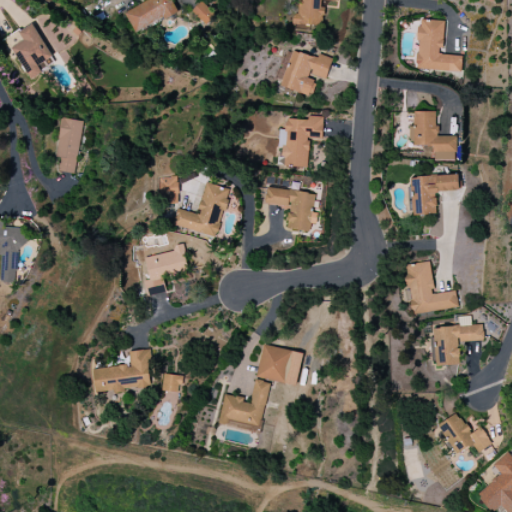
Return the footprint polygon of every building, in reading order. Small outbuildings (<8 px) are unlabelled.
[(177,13),(170,0),(150,0),(125,12),(134,33),(177,13)] [(298,0),(298,15),(293,14),(292,24),(322,26),(324,3),(337,4),(336,0),(298,0)] [(191,12),(206,25),(215,16),(201,2),(191,12)] [(462,56),(441,55),(443,21),(418,20),(416,69),(461,71),(462,56)] [(10,48),(30,80),(42,73),(37,66),(52,57),(32,24),(18,32),(23,40),(10,48)] [(314,58),(285,49),(274,84),(312,96),(317,82),(307,79),(314,58)] [(311,75),(325,79),(332,59),(318,54),(311,75)] [(433,161),(457,161),(457,136),(436,136),(436,112),(414,112),(414,126),(410,126),(410,147),(433,147),(433,161)] [(323,117),(308,116),(308,120),(286,119),(285,130),(279,130),(278,148),(281,148),(281,167),(308,168),(309,139),(322,139),(323,117)] [(83,121),(61,118),(56,158),(60,158),(58,172),(75,174),(83,121)] [(412,216),(436,214),(435,192),(459,191),(458,175),(410,177),(412,216)] [(159,177),(159,204),(178,204),(177,177),(159,177)] [(172,226),(215,237),(223,211),(226,212),(232,190),(206,183),(197,214),(177,209),(172,226)] [(309,232),(310,224),(316,225),(317,214),(312,213),(314,193),(266,188),(264,204),(289,207),(287,229),(309,232)] [(0,276),(0,281),(16,282),(17,247),(27,248),(27,237),(20,237),(20,228),(2,227),(2,217),(0,217),(0,254),(1,255),(0,276)] [(144,257),(149,280),(143,281),(147,297),(166,292),(163,280),(189,274),(183,248),(144,257)] [(436,366),(459,365),(457,343),(484,341),(482,325),(470,326),(469,317),(459,318),(459,326),(434,328),(436,366)] [(303,353),(263,345),(256,378),(296,386),(303,353)] [(92,370),(94,394),(125,391),(125,390),(152,387),(148,350),(128,352),(130,366),(92,370)] [(182,376),(162,375),(162,392),(182,393),(182,376)] [(218,424),(259,432),(269,383),(255,380),(251,400),(224,395),(218,424)] [(455,455),(473,445),(478,453),(492,445),(482,427),(471,434),(459,413),(438,425),(455,455)] [(511,457),(507,453),(492,465),(501,475),(499,475),(478,494),(479,499),(491,511),(501,507),(505,511),(508,511),(511,510),(511,457)]
